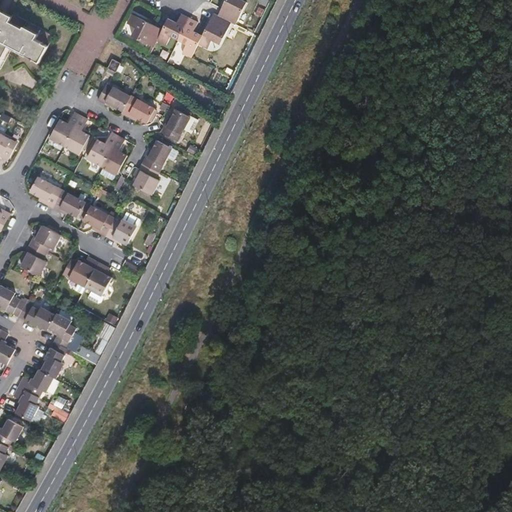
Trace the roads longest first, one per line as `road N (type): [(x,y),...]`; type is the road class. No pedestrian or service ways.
road 1 (primary): [(295,0),(35,511)]
road 2 (residential): [(8,188),(60,90),(136,131)]
